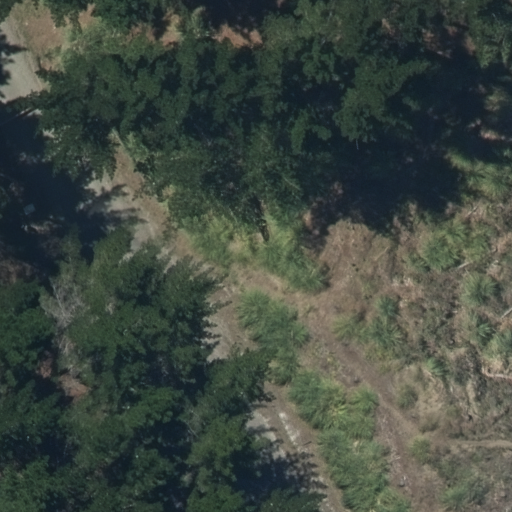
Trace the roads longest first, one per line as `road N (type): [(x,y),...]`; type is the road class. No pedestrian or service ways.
road 1 (unclassified): [(5,0),(329,511)]
road 2 (track): [(0,222),(496,0)]
